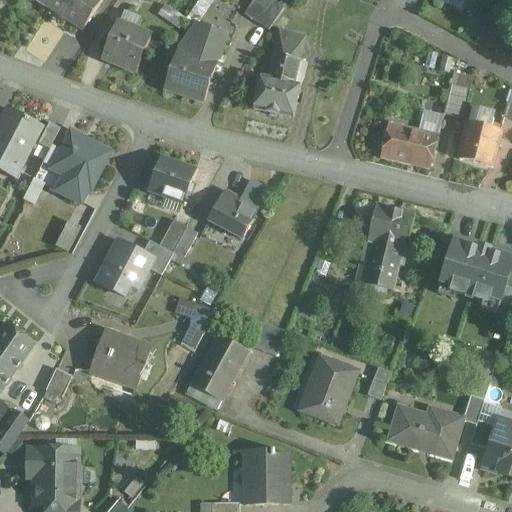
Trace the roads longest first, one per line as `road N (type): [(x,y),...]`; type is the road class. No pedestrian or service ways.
road 1 (residential): [(511,214),(180,137),(0,69)]
road 2 (residential): [(473,511),(356,483),(318,511)]
